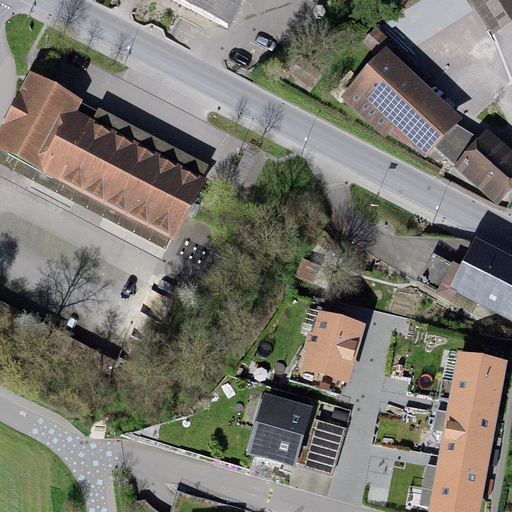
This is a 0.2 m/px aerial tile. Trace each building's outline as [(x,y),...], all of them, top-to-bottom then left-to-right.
[(172,0),(224,27),(238,0),(172,0)] [(511,0),(475,0),(493,28),(511,16),(511,0)] [(462,124),(386,53),(341,101),(385,142),(393,133),(425,164),(462,124)] [(174,236),(202,181),(74,116),(79,107),(34,84),(1,149),(174,236)] [(511,156),(488,134),(454,172),(497,211),(511,195),(511,156)] [(511,317),(511,262),(481,247),(459,290),(511,317)] [(318,320),(302,378),(349,390),(364,333),(318,320)] [(457,361),(449,409),(496,418),(505,369),(457,361)] [(252,457),(300,470),(315,412),(267,400),(252,457)] [(449,409),(439,461),(439,464),(486,473),(496,418),(449,409)] [(479,511),(486,473),(439,464),(430,511),(479,511)]
